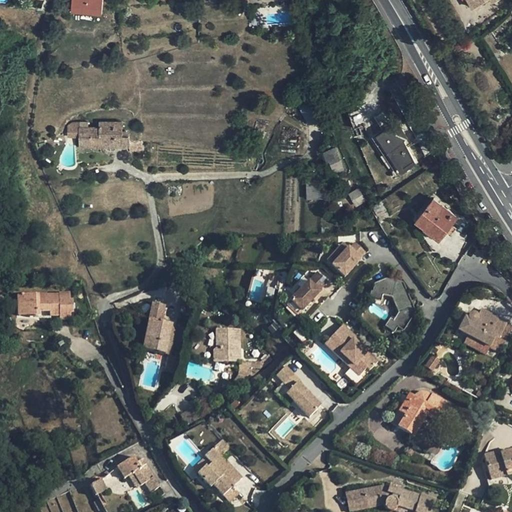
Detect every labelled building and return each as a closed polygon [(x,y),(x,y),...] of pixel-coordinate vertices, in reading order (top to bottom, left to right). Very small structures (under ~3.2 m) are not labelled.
[(104,0),(75,0),(75,10),(75,21),(106,20),(105,8),(104,0)] [(382,76),(391,73),(385,62),(376,66),(382,76)] [(406,138),(396,132),(382,112),(375,116),(383,129),(373,136),(385,154),(391,151),(403,169),(415,161),(404,140),(406,138)] [(123,147),(122,136),(122,123),(100,123),(99,128),(80,128),(80,147),(123,147)] [(402,128),(396,132),(406,138),(407,137),(402,128)] [(434,151),(426,137),(418,141),(426,155),(434,151)] [(143,151),(142,141),(130,142),(130,147),(130,153),(143,151)] [(397,173),(403,169),(391,151),(385,154),(397,173)] [(337,152),(324,157),(333,180),(347,174),(337,152)] [(325,200),(325,176),(306,176),(307,200),(325,200)] [(357,188),(348,194),(356,206),(365,200),(357,188)] [(444,225),(448,228),(457,217),(433,199),(416,220),(425,227),(424,228),(435,237),(444,225)] [(369,208),(378,221),(389,215),(382,200),(369,208)] [(439,240),(448,228),(444,225),(435,237),(439,240)] [(352,253),(351,252),(338,262),(332,267),(342,281),(350,274),(362,265),(361,263),(367,259),(366,258),(358,248),(352,253)] [(325,284),(316,274),(286,298),(287,300),(295,309),(296,310),(316,293),(315,292),(325,284)] [(391,288),(380,290),(375,297),(384,302),(392,307),(405,320),(395,328),(400,333),(404,338),(420,321),(409,293),(391,288)] [(196,309),(201,296),(188,291),(183,304),(187,306),(196,309)] [(18,294),(18,311),(27,311),(27,316),(38,316),(38,311),(38,308),(42,308),(43,311),(49,311),(49,316),(58,316),(59,320),(70,319),(70,312),(73,312),(73,301),(70,301),(70,294),(58,294),(58,295),(38,295),(38,294),(18,294)] [(384,302),(375,297),(373,296),(368,303),(379,309),(384,302)] [(295,309),(287,300),(283,304),(291,313),(295,309)] [(143,350),(168,355),(170,356),(175,331),(171,329),(171,324),(162,322),(165,305),(153,303),(150,319),(148,319),(143,350)] [(193,317),(196,309),(187,306),(184,314),(193,317)] [(467,319),(465,318),(457,331),(490,348),(494,339),(503,343),(505,340),(500,337),(507,323),(498,319),(498,318),(481,309),(478,316),(476,314),(473,313),(471,313),(469,314),(467,316),(467,319)] [(387,330),(395,338),(400,333),(395,328),(392,326),(387,330)] [(337,327),(326,339),(343,354),(340,358),(353,370),(350,372),(358,380),(366,372),(369,375),(376,367),(361,353),(360,355),(353,348),(357,344),(337,327)] [(214,361),(238,361),(240,361),(239,329),(215,329),(216,349),(214,352),(214,361)] [(343,354),(326,339),(321,344),(350,372),(353,370),(340,358),(343,354)] [(264,366),(273,358),(268,353),(260,361),(264,366)] [(176,374),(178,374),(179,372),(182,358),(170,356),(168,355),(164,372),(176,374)] [(432,355),(425,365),(433,370),(440,360),(432,355)] [(241,386),(253,374),(250,374),(250,361),(240,361),(238,361),(238,368),(238,373),(237,377),(235,380),(241,386)] [(253,374),(264,366),(260,361),(250,361),(250,374),(253,374)] [(301,385),(286,370),(277,380),(291,394),(287,398),(309,422),(321,410),(298,388),(301,385)] [(419,400),(414,397),(409,394),(392,423),(410,434),(424,410),(450,425),(456,413),(444,406),(445,403),(431,394),(430,396),(428,400),(426,399),(423,398),(421,398),(419,400)] [(187,427),(201,419),(193,408),(180,415),(187,427)] [(447,430),(450,425),(424,410),(410,434),(414,436),(426,417),(447,430)] [(230,448),(222,439),(216,445),(224,454),(230,448)] [(224,454),(216,445),(204,457),(210,464),(206,469),(204,467),(197,474),(210,488),(213,486),(229,502),(239,493),(233,486),(241,479),(221,457),(224,454)] [(505,471),(506,477),(511,475),(511,451),(511,452),(511,450),(500,453),(499,450),(484,454),(489,475),(505,471)] [(124,479),(128,476),(133,473),(141,485),(144,483),(150,492),(160,486),(142,459),(137,463),(133,457),(116,468),(124,479)] [(491,481),(506,477),(505,471),(489,475),(491,481)] [(136,488),(141,485),(133,473),(128,476),(136,488)] [(101,480),(90,486),(95,496),(106,490),(101,480)] [(414,511),(429,511),(433,501),(401,490),(389,486),(387,486),(346,494),(350,511),(383,504),(385,508),(387,510),(390,511),(394,511),(398,506),(414,511)] [(163,506),(165,504),(160,498),(156,501),(160,507),(163,506)] [(21,500),(11,504),(14,511),(24,508),(21,500)] [(97,511),(103,511),(97,500),(93,502),(97,511)]
